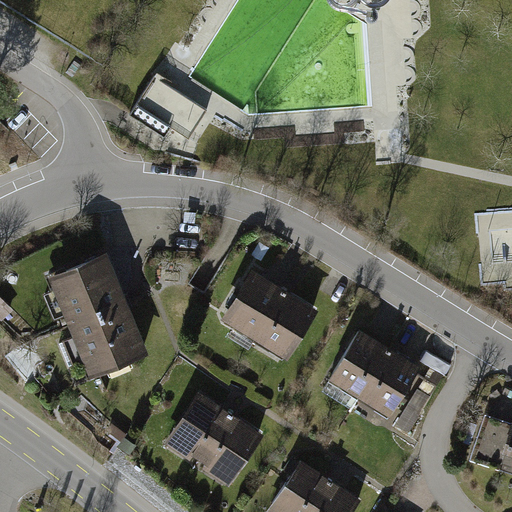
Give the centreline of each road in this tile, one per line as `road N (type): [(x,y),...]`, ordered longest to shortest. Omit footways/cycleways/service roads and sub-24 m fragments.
road 1 (residential): [(95,183),(195,189),(297,223),(486,344)]
road 2 (residential): [(486,344),(435,427),(434,476),(464,511)]
road 3 (residential): [(95,183),(66,100),(0,44)]
road 4 (tertiary): [(0,421),(119,511)]
